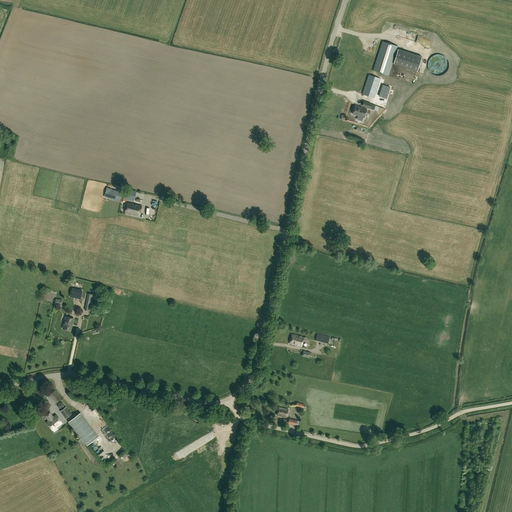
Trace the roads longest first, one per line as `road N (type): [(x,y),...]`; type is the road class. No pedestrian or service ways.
road 1 (unclassified): [(227,401),(254,375),(345,0)]
road 2 (unclassified): [(227,401),(247,421),(357,446),(511,403)]
road 3 (unclassified): [(0,389),(71,374),(227,401)]
